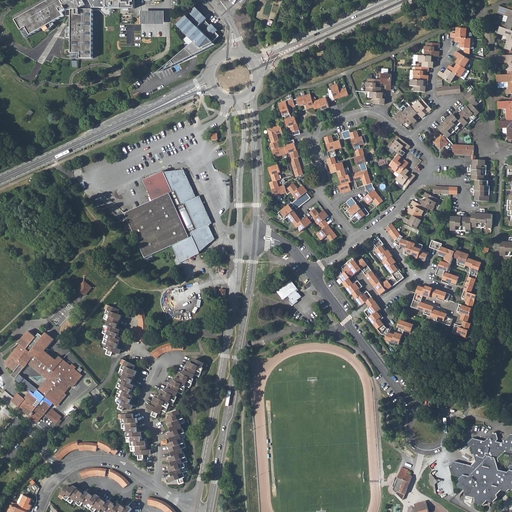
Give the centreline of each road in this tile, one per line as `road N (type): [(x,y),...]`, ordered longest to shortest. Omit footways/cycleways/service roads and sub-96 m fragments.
road 1 (tertiary): [(239,231),(196,507)]
road 2 (tertiary): [(209,510),(254,236)]
road 3 (tertiary): [(0,179),(210,82)]
road 4 (residential): [(418,411),(311,273)]
road 5 (tertiary): [(252,64),(395,0)]
road 6 (tertiary): [(254,236),(251,90)]
road 7 (residential): [(330,204),(319,189),(318,133),(362,114),(380,118)]
road 8 (tertiary): [(236,98),(245,132),(239,231)]
road 9 (residential): [(446,37),(430,80),(444,108),(408,138)]
